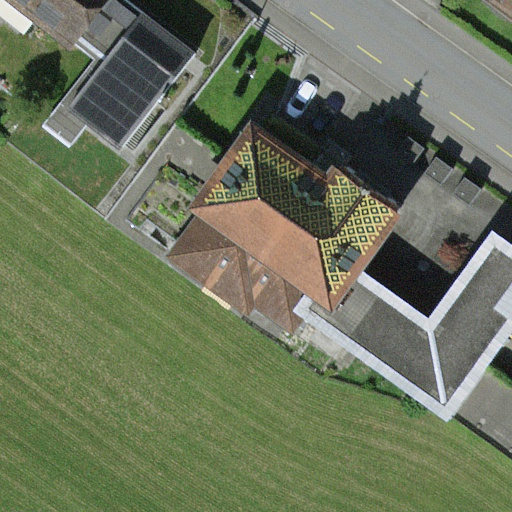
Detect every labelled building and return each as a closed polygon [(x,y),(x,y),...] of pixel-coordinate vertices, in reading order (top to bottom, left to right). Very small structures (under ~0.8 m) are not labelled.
[(119,0),(0,0),(0,16),(70,67),(119,0)] [(511,0),(472,0),(511,30),(511,0)] [(196,64),(144,26),(63,138),(115,175),(196,64)] [(272,120),(201,219),(314,301),(342,321),(371,283),(413,222),(272,120)] [(511,257),(497,247),(436,330),(371,283),(342,321),(314,301),(299,328),(450,436),(495,373),(511,349),(511,257)]
